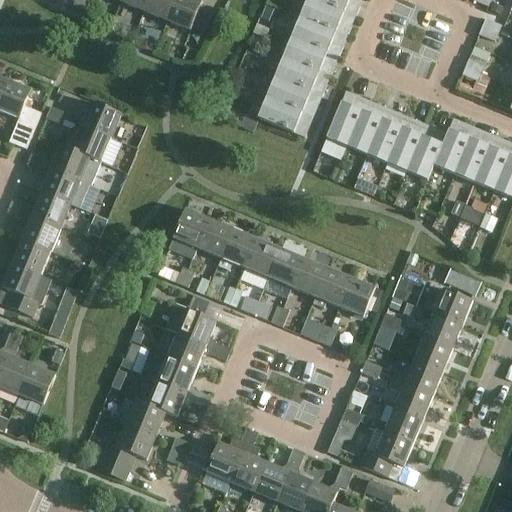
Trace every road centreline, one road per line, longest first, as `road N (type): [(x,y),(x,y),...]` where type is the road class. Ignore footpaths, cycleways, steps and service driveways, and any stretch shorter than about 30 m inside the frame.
road 1 (residential): [(226,406),(260,329),(342,367),(310,444)]
road 2 (residential): [(439,511),(511,337)]
road 3 (residential): [(433,97),(467,18),(425,0)]
